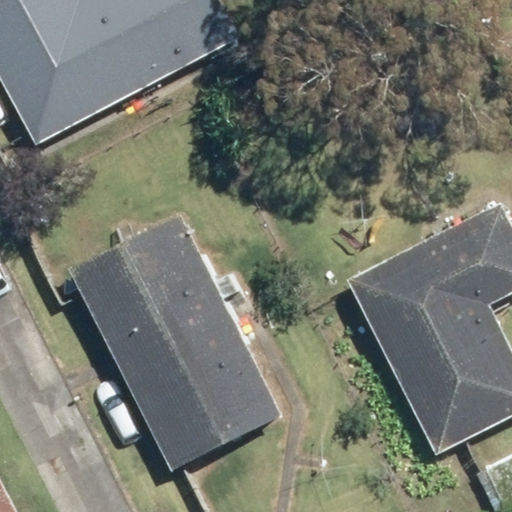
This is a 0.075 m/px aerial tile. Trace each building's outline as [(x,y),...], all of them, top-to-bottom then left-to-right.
[(0,0),(0,71),(36,133),(37,136),(45,150),(248,33),(228,0),(0,0)] [(511,341),(494,306),(511,295),(511,206),(510,203),(456,232),(455,231),(363,278),(446,442),(511,408),(511,341)] [(189,215),(78,270),(178,470),(289,415),(189,215)] [(511,461),(493,471),(511,508),(511,461)] [(0,511),(25,511),(0,463),(0,511)]
